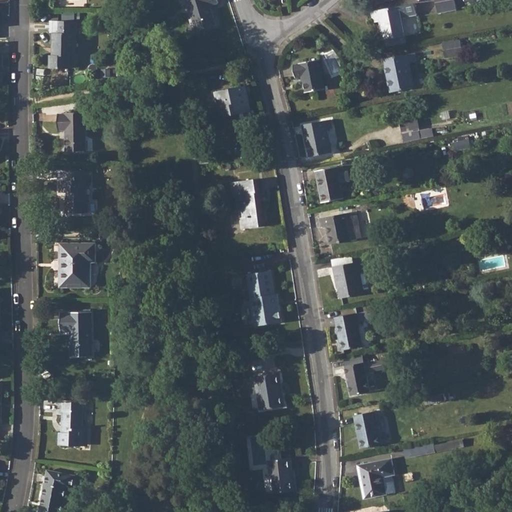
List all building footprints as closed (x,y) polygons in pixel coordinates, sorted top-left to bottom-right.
[(187,0),(198,31),(218,25),(212,5),(219,3),(218,0),(187,0)] [(456,9),(453,0),(435,0),(437,12),(456,9)] [(405,35),(402,18),(417,15),(415,3),(371,11),(373,22),(379,21),(383,40),(405,35)] [(60,32),(55,32),(54,55),(52,55),(52,68),(70,67),(71,56),(76,56),(76,34),(78,34),(78,21),(60,21),(60,32)] [(460,38),(443,42),(445,57),(463,54),(460,38)] [(415,52),(384,59),(390,91),(414,86),(409,62),(416,60),(415,52)] [(301,64),(293,66),(296,77),(304,75),(307,91),(325,88),(320,59),(301,63),(301,64)] [(246,100),(249,100),(246,85),(217,91),(222,117),(239,113),(241,120),(252,117),(251,111),(248,111),(246,100)] [(88,150),(88,136),(87,112),(67,112),(67,113),(60,113),(60,129),(67,129),(68,151),(88,150)] [(331,119),(304,125),(308,146),(309,146),(311,156),(332,152),(327,128),(332,127),(331,119)] [(404,141),(422,138),(419,119),(401,122),(404,141)] [(337,167),(317,170),(323,202),(343,198),(337,167)] [(71,180),(66,180),(61,180),(61,192),(68,193),(68,197),(66,197),(67,212),(88,211),(88,203),(87,203),(87,180),(89,180),(90,171),(71,171),(71,180)] [(238,194),(243,228),(264,225),(260,191),(262,191),(260,178),(233,182),(235,194),(238,194)] [(356,211),(326,217),(331,244),(362,238),(356,211)] [(61,242),(60,255),(64,256),(64,274),(60,274),(60,287),(92,287),(93,262),(98,262),(98,242),(61,242)] [(336,282),(337,282),(340,281),(343,297),(364,293),(359,270),(363,269),(362,261),(333,266),(336,282)] [(248,273),(256,325),(282,321),(278,293),(275,293),(272,270),(248,273)] [(62,313),(62,330),(71,330),(72,355),(92,355),(92,311),(72,311),(72,313),(62,313)] [(356,312),(335,316),(341,350),(363,345),(356,312)] [(365,362),(346,366),(352,394),(371,390),(365,362)] [(280,372),(256,376),(261,409),(285,405),(280,372)] [(59,411),(59,414),(63,414),(62,425),(64,426),(64,432),(60,432),(60,444),(88,445),(89,428),(84,428),(84,402),(59,402),(59,405),(63,405),(63,411),(59,411)] [(375,411),(355,415),(362,448),(382,443),(375,411)] [(292,457),(269,460),(273,493),(298,490),(295,469),(293,469),(292,457)] [(391,459),(358,466),(365,498),(387,493),(384,476),(394,474),(391,459)] [(49,471),(40,511),(63,511),(69,487),(74,489),(77,476),(49,471)]
